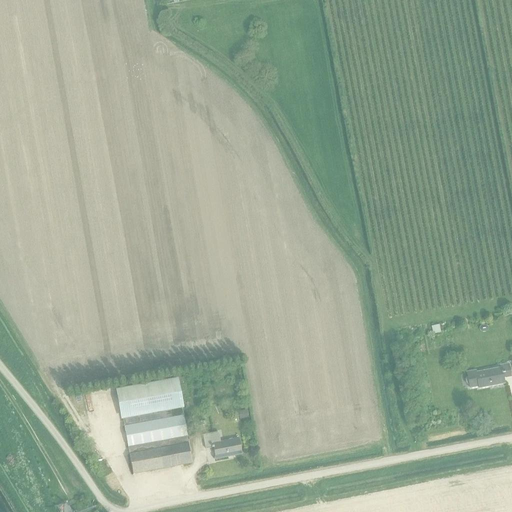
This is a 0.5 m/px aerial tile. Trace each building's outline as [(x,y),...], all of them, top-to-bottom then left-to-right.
[(439,324),(431,326),(433,334),(441,332),(439,324)] [(480,387),(480,388),(506,383),(504,377),(511,375),(511,371),(510,362),(502,364),(503,367),(476,373),(475,370),(466,372),(467,377),(465,377),(465,380),(465,383),(467,385),(468,385),(469,389),(480,387)] [(118,389),(124,419),(183,408),(178,379),(118,389)] [(240,420),(248,418),(246,410),(238,411),(240,420)] [(184,417),(126,427),(134,474),(192,463),(184,417)] [(240,440),(220,443),(218,433),(204,435),(207,450),(214,448),(216,459),(242,454),(240,440)]
